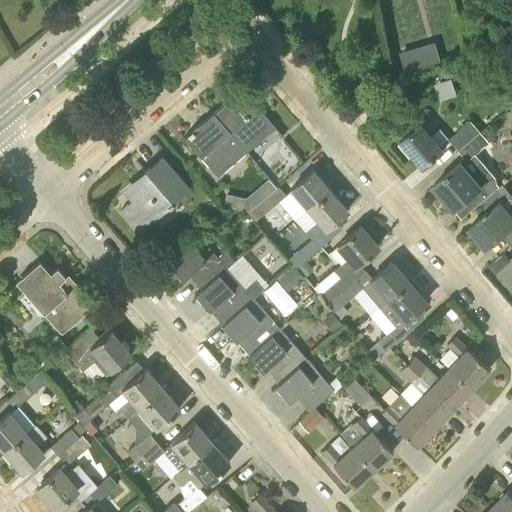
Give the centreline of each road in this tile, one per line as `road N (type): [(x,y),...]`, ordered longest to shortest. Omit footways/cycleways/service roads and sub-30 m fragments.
road 1 (residential): [(330,511),(56,197)]
road 2 (residential): [(511,326),(258,37)]
road 3 (residential): [(56,197),(232,38),(258,37)]
road 4 (secondary): [(0,125),(61,73),(102,23)]
road 5 (residential): [(418,511),(464,476),(511,417)]
road 6 (secondary): [(102,23),(0,97)]
